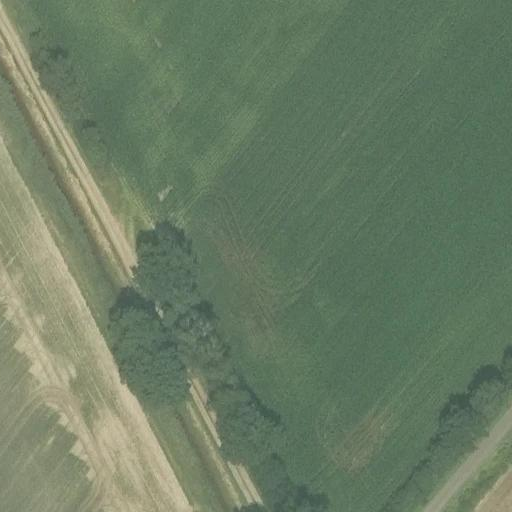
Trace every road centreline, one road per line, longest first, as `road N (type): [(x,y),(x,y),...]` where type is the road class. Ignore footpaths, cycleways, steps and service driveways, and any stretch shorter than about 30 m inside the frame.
road 1 (track): [(0,13),(258,511)]
road 2 (unclassified): [(431,511),(511,418)]
